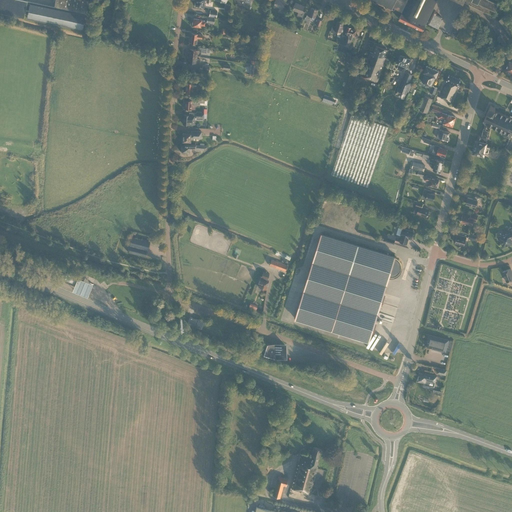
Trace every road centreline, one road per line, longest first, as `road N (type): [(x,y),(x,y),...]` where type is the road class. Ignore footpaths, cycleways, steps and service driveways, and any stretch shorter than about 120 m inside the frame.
road 1 (residential): [(401,382),(169,295),(170,91),(182,0)]
road 2 (primary): [(377,409),(277,380),(0,265)]
road 3 (primary): [(0,266),(373,421)]
road 4 (tertiary): [(433,253),(482,74)]
road 5 (tertiary): [(482,74),(332,0)]
road 6 (tertiary): [(401,382),(433,253)]
